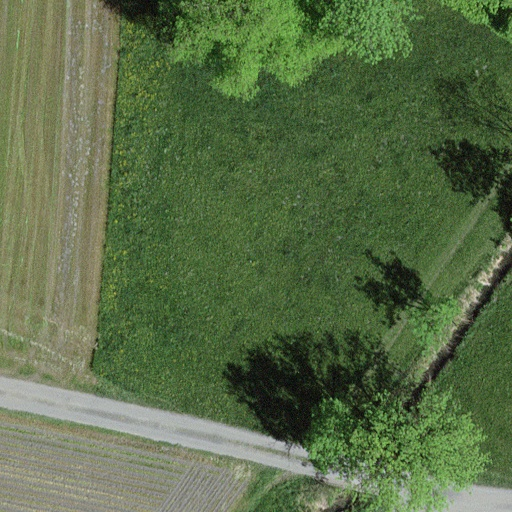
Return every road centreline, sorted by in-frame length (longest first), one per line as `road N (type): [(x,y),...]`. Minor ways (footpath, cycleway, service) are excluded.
road 1 (track): [(332,459),(0,388)]
road 2 (track): [(497,498),(332,459)]
